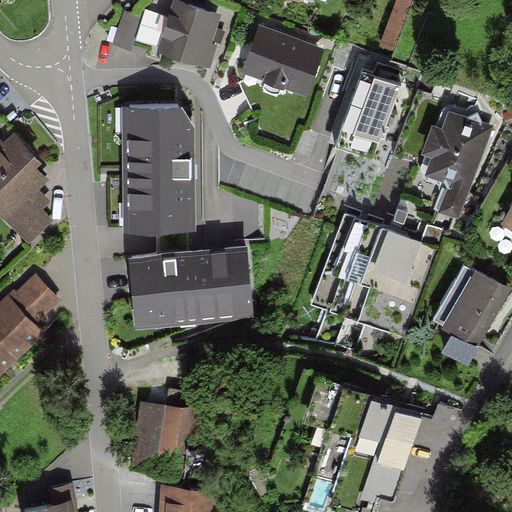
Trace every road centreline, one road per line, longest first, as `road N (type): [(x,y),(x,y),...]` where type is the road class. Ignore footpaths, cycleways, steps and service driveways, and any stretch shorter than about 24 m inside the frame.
road 1 (residential): [(110,511),(69,65)]
road 2 (residential): [(511,345),(422,511)]
